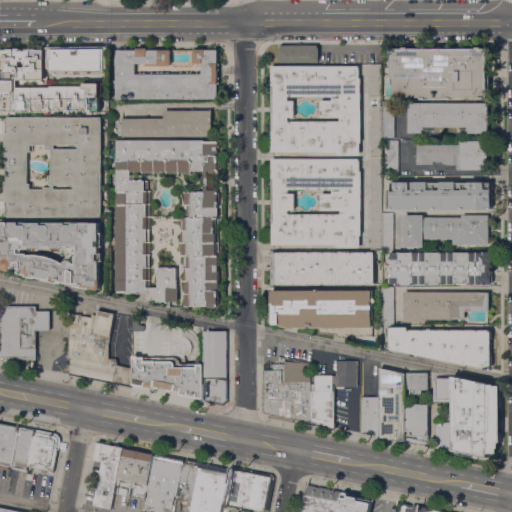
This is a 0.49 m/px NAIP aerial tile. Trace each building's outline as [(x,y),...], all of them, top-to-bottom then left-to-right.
[(319,46),(319,48),(320,48),(320,62),(318,62),(280,63),(280,48),(282,48),(282,46),(319,46)] [(404,49),(404,47),(409,47),(409,49),(477,49),(477,47),(482,47),(482,48),(488,48),(488,76),(490,76),(490,91),(488,91),(488,98),(485,98),(485,99),(480,99),(480,98),(452,98),(452,99),(447,99),(447,98),(439,98),(439,94),(440,94),(440,90),(433,90),(433,94),(435,94),(435,98),(427,98),(427,99),(421,99),(421,98),(394,98),(394,86),(392,86),(392,73),(391,73),(391,67),(392,49),(404,49)] [(0,71),(1,56),(0,56),(0,50),(8,50),(8,49),(37,49),(37,50),(45,50),(45,80),(18,80),(18,88),(51,88),(51,87),(84,87),(84,84),(103,84),(103,97),(100,97),(100,113),(86,113),(86,111),(52,111),(52,113),(7,113),(7,112),(0,112),(0,71)] [(206,49),(206,50),(219,50),(219,65),(220,65),(220,71),(219,71),(219,78),(220,78),(220,84),(219,84),(219,99),(117,99),(117,89),(116,89),(116,82),(117,82),(117,66),(116,66),(116,59),(117,59),(117,55),(118,55),(118,50),(138,50),(137,49),(148,49),(148,51),(159,50),(172,50),(172,65),(171,65),(171,66),(146,66),(146,63),(137,63),(137,74),(202,74),(202,68),(196,68),(196,64),(195,64),(195,49),(206,49)] [(85,55),(85,58),(96,57),(96,55),(106,55),(107,69),(98,69),(99,72),(89,72),(89,79),(69,80),(69,77),(69,68),(67,68),(67,63),(69,63),(68,55),(85,55)] [(382,97),(371,97),(371,65),(382,65),(382,97)] [(338,155),(338,152),(272,152),(272,131),(271,131),(271,87),(272,87),(272,66),(360,66),(360,79),(362,79),(362,143),(360,143),(360,155),(338,155)] [(382,106),(382,102),(395,102),(395,138),(382,138),(382,106)] [(488,103),(488,104),(489,104),(489,133),(469,133),(469,131),(467,131),(467,127),(424,128),(424,130),(423,130),(423,134),(409,134),(408,103),(488,103)] [(371,158),(371,106),(382,106),(382,138),(382,158),(371,158)] [(119,137),(119,123),(123,123),(123,119),(165,119),(165,111),(213,111),(213,137),(119,137)] [(8,216),(7,216),(7,213),(8,209),(7,203),(9,203),(9,201),(6,202),(5,182),(7,182),(7,180),(8,177),(8,173),(8,169),(7,166),(9,166),(9,164),(6,164),(6,133),(7,133),(8,131),(8,128),(7,122),(7,119),(8,119),(8,117),(103,117),(103,217),(8,218),(8,216)] [(204,140),(204,142),(218,142),(218,174),(208,174),(208,190),(218,190),(218,219),(215,219),(215,234),(217,234),(217,256),(219,256),(219,305),(207,305),(207,307),(188,307),(188,292),(185,292),(185,254),(182,254),(182,218),(185,218),(185,192),(204,192),(204,175),(191,175),(191,173),(143,173),(143,172),(131,172),(131,176),(136,176),(136,181),(140,181),(140,179),(144,179),(144,181),(148,181),(148,204),(151,204),(151,288),(159,288),(159,268),(178,268),(178,281),(178,288),(179,288),(179,302),(158,302),(158,300),(150,300),(150,293),(118,293),(118,291),(117,140),(204,140)] [(399,175),(385,175),(385,140),(399,140),(399,175)] [(489,141),(489,170),(458,170),(458,165),(448,165),(448,162),(435,162),(435,164),(417,165),(417,158),(418,158),(418,145),(460,145),(460,141),(489,141)] [(382,250),(371,250),(371,158),(382,158),(382,214),(382,250)] [(338,248),(338,245),(272,245),(272,225),(271,225),(271,179),(272,179),(272,159),(360,159),(360,172),(362,172),(362,236),(360,236),(360,248),(338,248)] [(390,210),(390,184),(392,184),(392,182),(492,182),(492,210),(390,210)] [(394,214),(394,250),(382,250),(382,214),(394,214)] [(404,216),(424,216),(424,218),(463,218),(463,215),(489,215),(490,245),(454,245),(454,239),(424,239),(424,248),(404,248),(404,216)] [(89,289),(89,290),(75,287),(76,284),(70,284),(68,284),(60,282),(60,284),(45,281),(45,280),(44,280),(44,279),(42,278),(41,279),(40,279),(39,279),(39,278),(37,278),(36,279),(27,277),(27,276),(20,274),(19,273),(19,269),(12,269),(11,270),(9,271),(7,270),(5,270),(4,268),(3,266),(3,264),(3,262),(0,262),(0,241),(1,241),(1,235),(0,235),(0,223),(1,223),(9,222),(9,223),(11,223),(11,222),(20,222),(20,223),(100,223),(100,233),(103,233),(103,247),(100,247),(100,254),(103,254),(103,261),(100,261),(100,281),(101,281),(101,289),(101,290),(100,291),(89,289)] [(375,252),(375,285),(272,285),(272,253),(375,252)] [(492,253),(492,255),(493,255),(493,262),(492,262),(492,275),(493,275),(493,283),(492,283),(492,285),(391,285),(391,283),(389,283),(389,277),(392,277),(392,261),(389,261),(389,255),(392,255),(392,253),(492,253)] [(395,325),(385,325),(385,288),(395,288),(395,325)] [(273,306),(271,306),(271,291),(375,290),(375,306),(373,306),(373,311),(375,311),(375,319),(373,319),(373,325),(373,336),(350,337),(348,339),(337,337),(337,334),(329,335),(329,333),(319,334),(319,328),(313,328),(313,326),(309,326),(309,328),(290,328),(280,326),(280,325),(276,325),(274,325),(273,323),(273,306)] [(490,293),(490,312),(466,312),(466,320),(426,320),(426,322),(404,322),(405,292),(490,293)] [(0,306),(37,306),(37,311),(51,311),(51,331),(37,331),(37,359),(37,360),(22,360),(22,359),(15,359),(15,360),(7,360),(7,359),(0,359),(0,306)] [(131,386),(68,374),(68,351),(68,349),(68,313),(90,318),(91,314),(96,315),(97,310),(114,314),(108,345),(108,359),(115,359),(117,366),(131,369),(131,386)] [(390,327),(408,327),(408,331),(491,330),(492,367),(482,367),(390,349),(390,327)] [(204,332),(227,332),(227,378),(204,378),(204,332)] [(203,400),(197,398),(179,395),(180,392),(175,390),(175,391),(172,391),(172,392),(168,391),(168,389),(159,388),(159,389),(155,388),(155,389),(144,387),(143,388),(132,385),(132,356),(138,356),(138,357),(175,358),(176,358),(178,359),(179,361),(179,362),(179,364),(198,365),(198,364),(203,364),(203,400)] [(358,387),(351,387),(351,390),(345,390),(345,387),(339,387),(339,386),(337,386),(337,384),(335,384),(335,376),(337,376),(337,361),(359,361),(358,387)] [(266,414),(265,413),(264,412),(264,371),(273,371),(273,364),(286,364),(286,371),(311,371),(311,423),(266,414)] [(406,389),(406,405),(429,405),(429,436),(413,436),(413,439),(429,442),(430,447),(406,441),(400,441),(398,441),(398,440),(398,439),(392,439),(391,439),(390,439),(389,438),(383,438),(382,437),(381,437),(381,397),(381,368),(406,374),(407,374),(407,373),(429,373),(429,391),(417,391),(417,389),(406,389)] [(335,429),(312,425),(312,423),(311,423),(311,371),(311,376),(315,376),(315,375),(334,376),(334,392),(334,391),(335,428),(335,429)] [(455,378),(500,387),(500,443),(499,443),(499,448),(497,448),(497,453),(488,453),(488,457),(455,451),(455,379),(455,378)] [(227,404),(225,406),(206,402),(206,379),(217,379),(227,381),(227,404)] [(435,448),(437,439),(436,423),(453,423),(452,401),(435,402),(434,381),(437,381),(437,379),(455,379),(455,451),(435,448)] [(381,397),(381,437),(363,433),(363,397),(381,397)] [(0,423),(19,427),(11,466),(2,464),(1,468),(0,467),(0,423)] [(33,431),(26,466),(27,472),(12,469),(11,466),(19,427),(33,431)] [(33,429),(53,433),(55,434),(57,436),(58,437),(59,440),(59,443),(57,449),(56,449),(52,471),(26,466),(33,431),(33,429)] [(137,451),(129,495),(114,493),(110,510),(92,506),(101,461),(93,459),(96,442),(123,448),(137,451)] [(152,454),(182,460),(182,462),(197,465),(190,500),(183,498),(183,493),(177,492),(172,511),(160,511),(144,509),(145,499),(131,496),(129,495),(137,451),(152,454)] [(220,511),(188,511),(190,500),(197,465),(198,463),(229,468),(222,503),(220,511)] [(222,503),(229,468),(270,477),(262,511),(222,503)] [(302,511),(308,485),(309,486),(309,484),(317,486),(317,487),(320,487),(340,491),(342,493),(338,511),(302,511)] [(343,493),(344,492),(345,492),(346,492),(347,493),(348,494),(348,495),(348,496),(372,501),(370,511),(338,511),(342,493),(343,493)]
